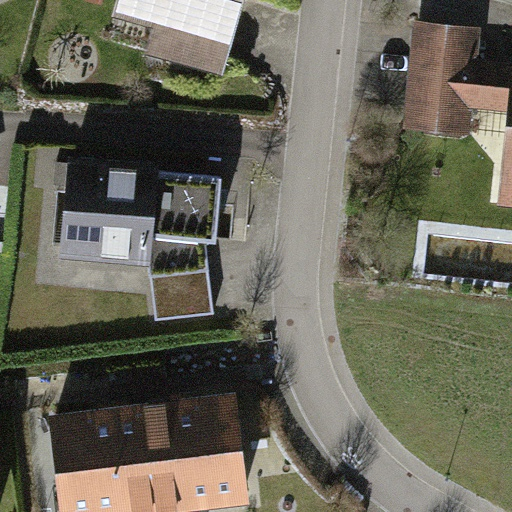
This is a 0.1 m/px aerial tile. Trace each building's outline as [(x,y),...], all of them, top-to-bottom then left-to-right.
[(240,0),(103,0),(102,4),(145,16),(138,40),(223,63),(240,0)] [(511,73),(480,70),(484,29),(415,22),(403,136),(507,146),(500,214),(511,215),(511,73)] [(226,168),(64,153),(55,245),(144,253),(147,228),(220,235),(226,168)] [(206,265),(144,271),(149,320),(211,314),(206,265)] [(252,487),(240,386),(55,408),(66,509),(252,487)]
